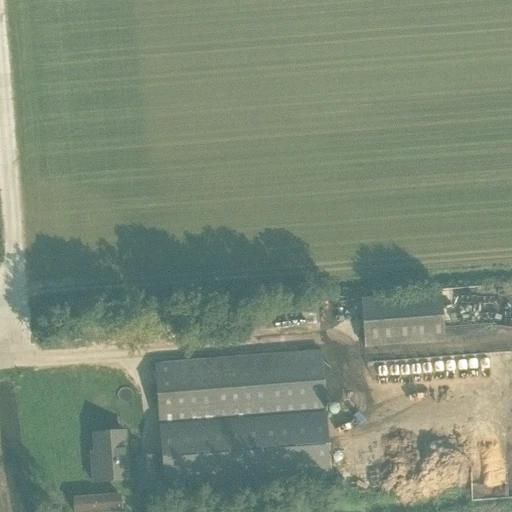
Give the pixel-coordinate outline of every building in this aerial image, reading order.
[(446,341),(441,293),(361,298),(366,350),(446,341)] [(289,307),(290,321),(305,320),(304,306),(289,307)] [(332,487),(322,350),(154,364),(166,501),(332,487)] [(136,461),(131,461),(128,433),(93,436),(95,452),(91,453),(94,483),(133,480),(138,480),(139,492),(158,490),(155,457),(136,458),(136,461)] [(73,497),(74,511),(109,511),(122,511),(120,493),(73,497)]
